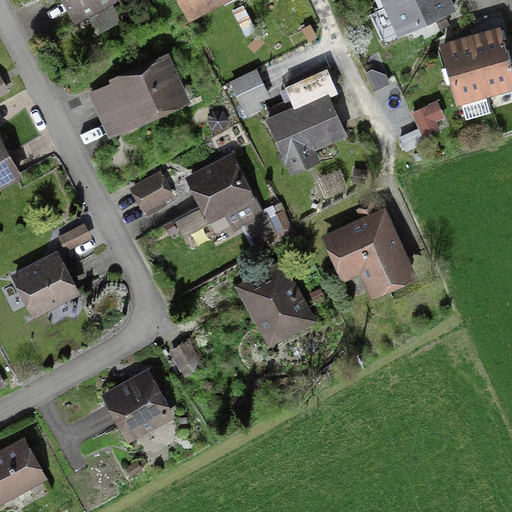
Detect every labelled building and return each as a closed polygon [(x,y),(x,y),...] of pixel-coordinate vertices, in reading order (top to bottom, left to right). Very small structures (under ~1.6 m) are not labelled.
[(116,0),(62,0),(75,22),(89,15),(98,32),(122,19),(112,2),(116,0)] [(179,0),(189,18),(223,0),(179,0)] [(430,18),(450,9),(446,0),(388,0),(403,31),(430,18)] [(232,10),(244,36),(256,30),(244,4),(232,10)] [(248,44),(255,50),(265,40),(258,33),(248,44)] [(493,33),(485,36),(457,45),(443,50),(459,100),(509,83),(493,33)] [(191,100),(168,49),(108,76),(110,80),(88,91),(109,137),(191,100)] [(260,100),(270,95),(257,66),(229,79),(245,115),(263,107),(260,100)] [(0,95),(9,90),(0,73),(0,95)] [(343,136),(328,106),(272,133),(288,164),(343,136)] [(415,114),(427,138),(443,130),(431,106),(415,114)] [(223,129),(229,119),(223,110),(212,110),(207,120),(212,129),(223,129)] [(0,187),(23,175),(0,131),(0,187)] [(261,209),(232,151),(186,174),(201,205),(174,218),(183,236),(208,224),(207,222),(210,221),(216,232),(230,225),(232,229),(241,225),(264,214),(261,209)] [(164,199),(175,193),(161,168),(129,186),(143,211),(144,210),(147,215),(167,204),(164,199)] [(281,199),(261,209),(264,214),(241,225),(251,245),(277,232),(277,231),(278,230),(280,235),(292,229),(290,225),(292,224),(285,209),(286,209),(281,199)] [(414,275),(383,217),(327,247),(345,282),(364,273),(376,295),(414,275)] [(164,224),(169,234),(178,229),(173,219),(164,224)] [(66,250),(92,236),(84,221),(58,235),(66,250)] [(11,271),(34,316),(46,310),(51,319),(72,308),(67,298),(80,291),(57,247),(11,271)] [(316,319),(281,257),(234,283),(269,345),(316,319)] [(185,376),(204,365),(189,338),(170,349),(185,376)] [(102,392),(129,440),(175,415),(148,366),(102,392)] [(0,447),(0,503),(48,476),(24,434),(0,447)]
